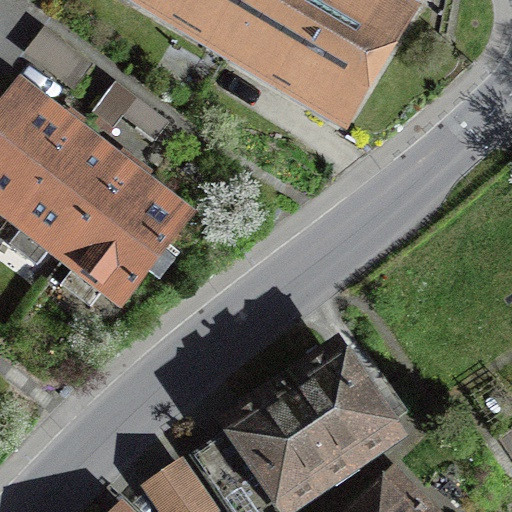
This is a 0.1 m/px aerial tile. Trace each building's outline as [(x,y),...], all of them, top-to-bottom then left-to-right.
[(166,0),(341,106),(405,0),(166,0)] [(45,28),(27,52),(71,87),(90,63),(45,28)] [(20,85),(0,110),(0,209),(11,218),(79,131),(20,85)] [(137,98),(123,114),(153,138),(166,122),(137,98)] [(130,171),(79,131),(11,218),(62,258),(130,171)] [(188,216),(130,171),(62,258),(120,303),(188,216)] [(361,344),(194,456),(231,511),(290,511),(296,508),(289,497),(386,432),(384,430),(402,418),(400,415),(406,411),(361,344)] [(182,468),(148,490),(163,511),(207,511),(211,510),(182,468)] [(430,511),(433,509),(393,468),(347,511),(430,511)]
